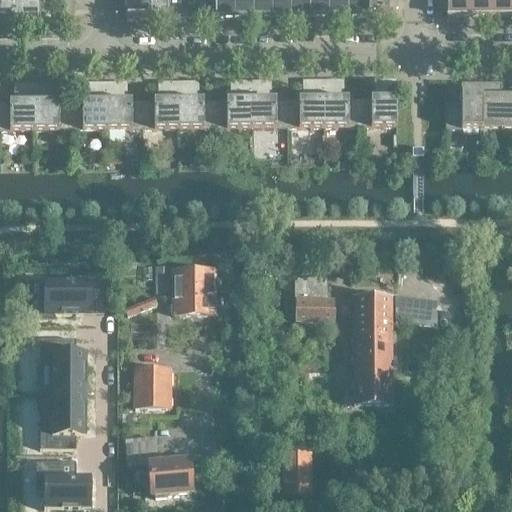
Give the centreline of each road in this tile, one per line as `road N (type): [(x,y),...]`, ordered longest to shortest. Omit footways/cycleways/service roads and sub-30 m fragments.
road 1 (residential): [(101,54),(418,56)]
road 2 (residential): [(101,511),(101,324)]
